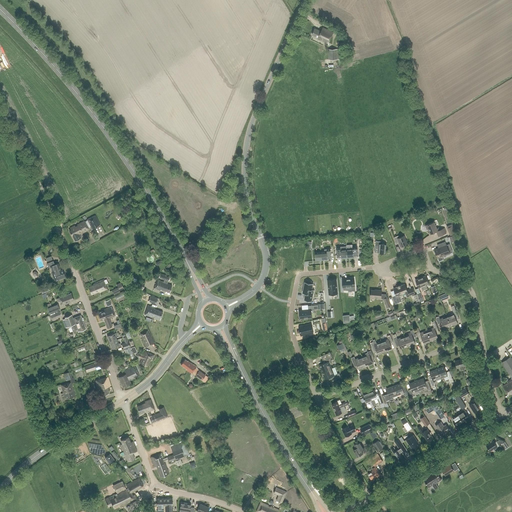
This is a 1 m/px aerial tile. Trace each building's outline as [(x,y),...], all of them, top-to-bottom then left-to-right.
[(328,44),(333,33),(323,28),(321,31),(315,28),(312,35),(318,38),(317,39),(328,44)] [(87,220),(92,229),(100,224),(96,215),(87,220)] [(81,233),(88,229),(84,221),(77,225),(77,226),(74,228),(74,226),(69,229),(70,230),(69,231),(75,241),(81,238),(79,233),(81,232),(81,233)] [(438,237),(446,233),(444,229),(440,231),(438,227),(436,228),(434,222),(424,226),(426,230),(428,229),(430,235),(434,233),(434,234),(436,233),(438,237)] [(452,224),(447,226),(449,235),(455,233),(452,224)] [(400,248),(407,245),(403,236),(399,237),(399,236),(393,238),(396,244),(398,243),(400,248)] [(385,254),(386,244),(382,244),(382,242),(376,241),(375,248),(379,248),(378,254),(385,254)] [(439,248),(435,250),(439,262),(444,260),(442,257),(450,254),(447,245),(445,242),(438,245),(439,248)] [(348,258),(347,249),(341,249),(341,247),(336,248),(337,256),(341,256),(342,259),(348,258)] [(353,248),(347,249),(348,258),(354,257),(354,255),(358,255),(357,247),(353,247),(353,248)] [(324,251),(321,251),(322,260),(328,260),(328,257),(330,257),(329,248),(324,249),(324,251)] [(63,269),(61,270),(58,263),(55,265),(53,260),(47,262),(49,266),(50,266),(55,280),(66,277),(63,269)] [(164,280),(163,283),(157,281),(154,289),(161,291),(161,290),(170,293),(172,286),(167,284),(168,279),(166,278),(167,275),(161,273),(159,278),(164,280)] [(420,278),(425,289),(427,288),(425,284),(428,283),(425,275),(420,278)] [(354,278),(343,279),(344,290),(355,291),(354,278)] [(422,291),(425,289),(420,278),(415,280),(418,288),(420,287),(422,291)] [(95,282),(95,284),(96,285),(89,288),(92,295),(107,289),(104,279),(95,282)] [(336,279),(328,280),(329,294),(338,293),(336,279)] [(145,284),(136,281),(134,287),(143,290),(145,284)] [(305,282),(303,293),(306,294),(304,300),(311,302),(311,301),(313,294),(314,290),(312,290),(313,284),(311,283),(312,282),(307,281),(307,282),(305,282)] [(118,287),(112,290),(114,295),(120,293),(120,291),(124,289),(121,282),(116,284),(118,287)] [(398,285),(402,294),(405,292),(407,296),(414,293),(412,288),(407,290),(404,284),(401,285),(401,284),(398,285)] [(398,295),(402,294),(398,285),(396,286),(396,287),(393,288),(396,294),(392,296),(395,304),(401,302),(398,295)] [(137,290),(132,292),(136,300),(141,297),(137,290)] [(370,298),(381,299),(381,291),(377,291),(371,291),(370,298)] [(61,305),(74,300),(71,293),(57,298),(58,301),(60,301),(61,305)] [(59,310),(57,304),(51,306),(50,303),(46,304),(50,314),(59,310)] [(160,320),(163,313),(154,310),(155,308),(148,305),(144,315),(160,320)] [(300,315),(299,315),(299,316),(300,316),(300,318),(305,318),(305,319),(308,319),(308,318),(312,317),(312,313),(315,312),(314,309),(318,309),(318,305),(308,306),(308,310),(299,310),(300,315)] [(453,314),(446,317),(450,326),(457,324),(456,321),(459,319),(455,306),(451,307),(454,313),(453,314)] [(109,318),(114,316),(111,307),(103,310),(103,311),(98,313),(101,321),(104,320),(107,328),(112,326),(109,318)] [(66,319),(63,320),(66,327),(70,325),(73,331),(77,330),(78,332),(86,329),(81,315),(73,318),(72,315),(65,317),(66,319)] [(438,317),(436,318),(438,324),(441,323),(443,329),(450,326),(446,317),(440,319),(439,317),(438,317)] [(435,321),(432,322),(434,328),(433,328),(433,329),(427,331),(431,341),(438,339),(437,335),(440,334),(435,321)] [(311,324),(299,327),(301,335),(308,334),(308,335),(313,334),(311,324)] [(408,335),(404,337),(408,347),(415,344),(414,340),(416,339),(413,330),(410,331),(411,333),(407,334),(408,335)] [(148,331),(140,334),(146,347),(154,343),(148,331)] [(419,331),(416,333),(420,341),(422,340),(424,344),(431,341),(427,331),(420,334),(419,331)] [(107,336),(110,343),(117,340),(115,336),(117,336),(116,333),(107,336)] [(126,336),(123,338),(125,343),(122,344),(124,349),(130,347),(126,336)] [(388,339),(381,342),(385,352),(392,349),(390,343),(393,342),(391,336),(387,337),(388,339)] [(393,338),(397,347),(400,346),(401,349),(408,347),(404,337),(397,339),(396,337),(393,338)] [(373,342),(370,343),(373,352),(376,351),(378,355),(385,352),(381,342),(377,344),(375,339),(373,340),(373,342)] [(117,340),(110,343),(112,349),(121,346),(120,343),(118,344),(117,340)] [(72,347),(64,350),(68,363),(76,360),(72,347)] [(366,356),(362,357),(366,367),(372,364),(371,361),(374,360),(371,351),(368,352),(368,353),(365,354),(366,356)] [(136,356),(142,359),(140,363),(147,367),(151,360),(152,360),(154,356),(146,352),(144,356),(138,353),(137,354),(136,356)] [(331,361),(332,360),(331,358),(332,357),(330,353),(321,356),(323,361),(324,361),(325,363),(319,366),(321,373),(332,369),(329,362),(331,361)] [(354,357),(351,358),(354,367),(357,366),(358,369),(366,367),(362,357),(355,360),(354,357)] [(511,395),(511,359),(511,357),(502,363),(511,379),(507,382),(507,383),(503,386),(507,393),(509,392),(511,396),(511,395)] [(191,374),(197,367),(185,358),(180,365),(186,369),(186,370),(191,374)] [(461,370),(464,369),(462,365),(463,365),(461,358),(454,361),(456,367),(460,366),(461,370)] [(47,364),(49,369),(59,365),(57,360),(47,364)] [(94,363),(84,366),(86,372),(96,369),(94,363)] [(129,381),(139,376),(135,366),(125,371),(126,374),(119,377),(123,387),(130,384),(129,381)] [(440,379),(444,377),(445,380),(449,378),(450,383),(453,382),(449,371),(445,372),(443,367),(436,369),(440,379)] [(321,373),(324,380),(328,378),(330,383),(336,381),(336,379),(341,378),(339,374),(334,376),(332,369),(321,373)] [(435,384),(434,382),(438,381),(437,380),(440,379),(436,369),(429,372),(431,376),(428,377),(432,388),(435,387),(434,384),(435,384)] [(199,370),(195,375),(202,380),(205,375),(199,370)] [(63,374),(66,380),(70,379),(71,381),(73,380),(70,371),(63,374)] [(476,382),(473,376),(466,380),(468,385),(476,382)] [(107,387),(111,385),(108,377),(96,380),(99,391),(97,391),(97,394),(100,393),(100,395),(109,393),(107,387)] [(422,379),(416,381),(419,391),(424,389),(424,391),(428,390),(428,391),(431,390),(427,381),(424,382),(422,379)] [(412,390),(409,391),(411,397),(414,396),(413,394),(417,393),(416,392),(419,391),(416,381),(409,384),(412,390)] [(61,384),(63,393),(61,393),(62,396),(63,395),(63,396),(64,396),(64,398),(66,398),(75,396),(71,382),(61,384)] [(400,384),(393,386),(397,396),(404,394),(405,396),(407,395),(404,386),(401,387),(400,384)] [(384,403),(390,401),(393,400),(393,398),(397,396),(393,386),(386,389),(388,395),(382,397),(384,403)] [(466,388),(459,392),(461,397),(469,393),(466,388)] [(372,403),(374,406),(376,405),(373,400),(377,398),(379,404),(383,402),(380,395),(377,396),(374,390),(368,393),(372,403)] [(365,403),(366,403),(367,406),(370,404),(371,407),(374,406),(372,403),(368,393),(362,395),(365,403)] [(466,407),(459,396),(455,398),(462,409),(466,407)] [(478,403),(476,400),(475,398),(471,401),(472,402),(469,404),(474,411),(479,408),(476,404),(478,403)] [(150,411),(154,409),(150,400),(145,402),(146,404),(137,407),(140,414),(143,413),(144,413),(147,412),(150,411)] [(340,408),(348,404),(347,401),(338,405),(337,402),(331,404),(335,415),(342,413),(340,408)] [(436,412),(440,409),(436,403),(432,406),(429,407),(432,411),(434,409),(436,412)] [(160,412),(149,416),(152,423),(168,416),(164,407),(159,409),(160,412)] [(457,413),(462,421),(469,417),(466,412),(464,409),(457,413)] [(453,417),(451,419),(455,425),(462,421),(457,413),(452,416),(453,417)] [(425,416),(420,419),(425,426),(430,423),(428,421),(425,416)] [(405,419),(401,422),(405,428),(410,425),(405,419)] [(440,421),(435,425),(438,429),(439,429),(443,434),(449,430),(446,424),(444,425),(440,421)] [(363,435),(373,431),(370,424),(360,428),(363,435)] [(353,425),(348,427),(342,429),(345,437),(351,434),(351,433),(356,431),(353,425)] [(433,438),(429,431),(427,429),(423,431),(420,426),(418,427),(423,436),(424,435),(428,442),(433,438)] [(413,435),(406,440),(409,445),(410,444),(414,451),(419,447),(417,445),(419,443),(413,435)] [(132,453),(133,453),(135,452),(137,451),(133,442),(131,442),(129,437),(121,440),(124,446),(122,446),(125,455),(130,452),(132,453)] [(191,459),(190,455),(184,440),(170,446),(174,455),(164,459),(162,453),(151,457),(155,467),(157,467),(161,477),(169,474),(164,462),(165,462),(164,461),(168,459),(169,462),(175,459),(176,460),(187,456),(178,460),(179,463),(188,459),(189,460),(191,459)] [(378,440),(373,444),(377,451),(383,447),(378,440)] [(356,449),(353,450),(357,457),(362,454),(361,451),(364,449),(359,442),(354,445),(356,449)] [(495,452),(498,450),(493,442),(486,446),(490,452),(494,450),(495,452)] [(394,447),(391,449),(394,454),(395,454),(399,460),(405,457),(402,453),(406,450),(403,444),(398,447),(400,450),(397,452),(394,447)] [(133,454),(133,453),(132,453),(130,452),(125,455),(128,462),(135,459),(133,454)] [(105,457),(109,463),(115,459),(110,453),(105,457)] [(377,454),(366,461),(368,464),(372,461),(375,466),(382,461),(377,454)] [(449,463),(440,468),(445,476),(454,470),(449,463)] [(376,477),(380,475),(376,467),(372,470),(372,471),(367,474),(371,479),(376,476),(376,477)] [(435,483),(441,479),(435,471),(429,475),(430,476),(424,480),(428,487),(432,485),(434,488),(437,487),(435,483)] [(113,485),(117,493),(105,499),(109,507),(113,505),(114,506),(120,503),(121,506),(136,499),(134,495),(131,496),(130,493),(143,486),(139,478),(126,485),(128,488),(126,489),(122,481),(113,485)] [(277,500),(282,503),(287,492),(276,488),(274,493),(279,495),(277,500)] [(166,498),(157,499),(158,511),(164,511),(164,507),(166,507),(166,506),(166,498)] [(179,511),(180,511),(194,511),(195,508),(190,507),(191,503),(181,502),(180,509),(179,511)] [(278,511),(279,509),(274,507),(274,508),(261,502),(257,511),(278,511)]
